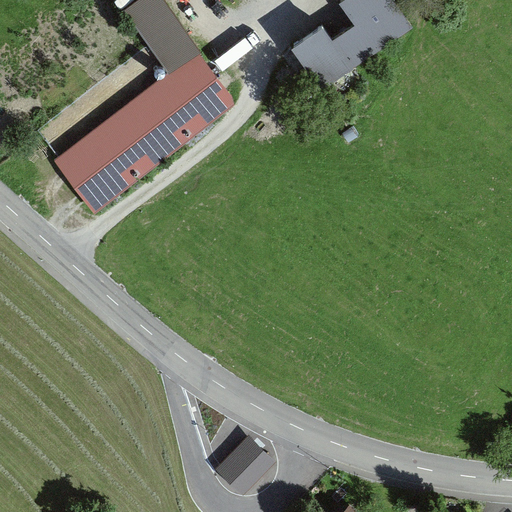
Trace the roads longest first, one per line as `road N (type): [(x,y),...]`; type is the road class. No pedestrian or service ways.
road 1 (tertiary): [(511,480),(404,465),(259,408),(173,353),(0,200)]
road 2 (track): [(302,0),(272,35),(233,121),(65,259)]
